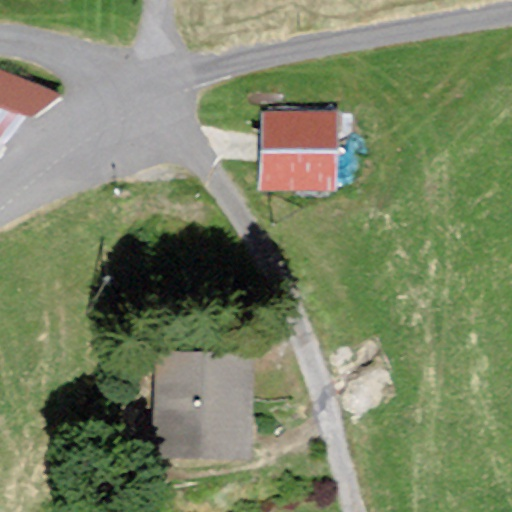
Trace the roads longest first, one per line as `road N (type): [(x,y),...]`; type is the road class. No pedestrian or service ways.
road 1 (unclassified): [(352,511),(291,317),(153,78)]
road 2 (unclassified): [(511,12),(153,78)]
road 3 (unclassified): [(153,78),(0,183)]
road 4 (track): [(0,49),(56,62),(101,116)]
